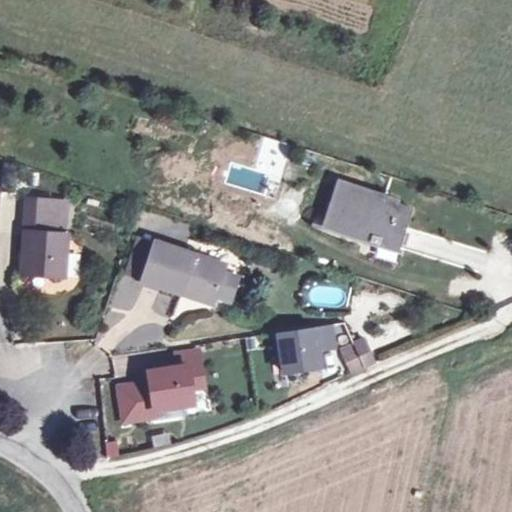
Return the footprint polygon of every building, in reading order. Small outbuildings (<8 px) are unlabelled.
[(388,197),(338,183),(323,228),(403,252),(416,212),(389,204),(388,197)] [(64,206),(29,202),(23,277),(67,280),(70,242),(62,241),(64,206)] [(146,284),(160,242),(144,237),(131,279),(146,284)] [(234,266),(160,242),(146,284),(190,299),(193,291),(222,302),(234,266)] [(331,324),(314,327),(318,351),(336,349),(331,324)] [(314,327),(277,333),(284,373),(320,366),(318,351),(314,327)] [(366,342),(345,351),(355,374),(376,364),(366,342)] [(159,413),(187,410),(198,408),(196,394),(209,392),(206,369),(152,377),(153,387),(138,390),(144,425),(160,423),(159,413)] [(188,418),(187,410),(159,413),(160,423),(188,418)]
